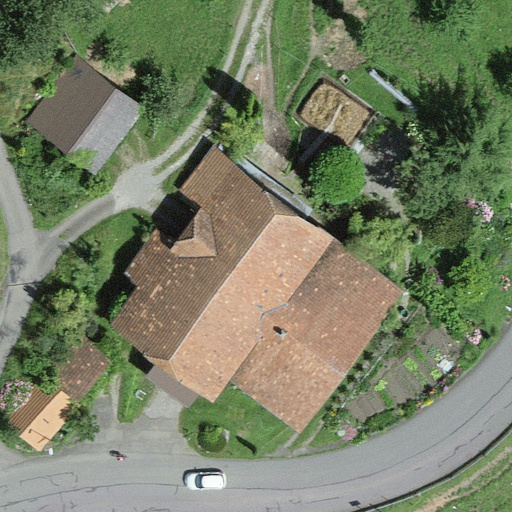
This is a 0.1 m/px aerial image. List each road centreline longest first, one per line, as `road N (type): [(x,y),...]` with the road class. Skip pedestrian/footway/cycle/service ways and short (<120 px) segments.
road 1 (unclassified): [(511,367),(443,435),(391,466),(335,483),(114,491),(0,509)]
road 2 (track): [(257,0),(204,139),(38,273)]
